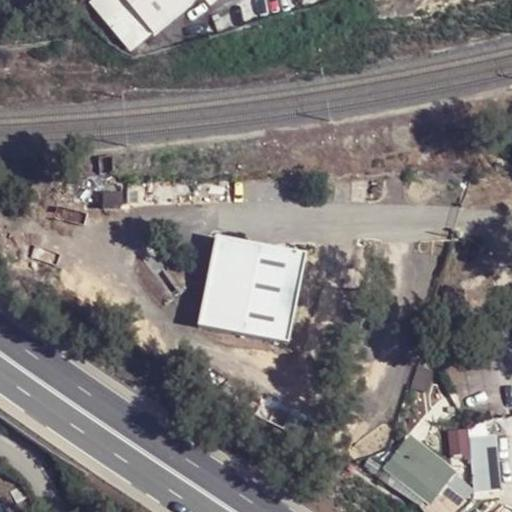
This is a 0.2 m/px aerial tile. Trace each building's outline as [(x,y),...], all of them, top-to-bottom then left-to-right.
[(92,0),(88,5),(126,55),(196,0),(92,0)] [(249,179),(220,179),(218,192),(248,192),(249,179)] [(102,196),(102,209),(117,209),(116,194),(102,196)] [(306,265),(217,244),(196,332),(286,353),(306,265)] [(495,429),(446,434),(449,458),(469,457),(472,492),(501,490),(495,429)] [(455,511),(472,493),(408,438),(382,469),(432,511),(455,511)]
